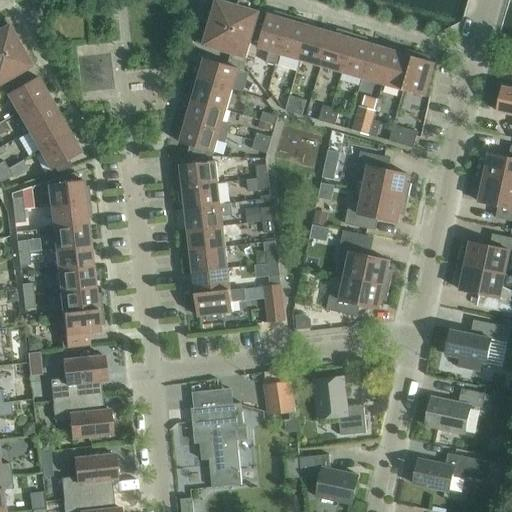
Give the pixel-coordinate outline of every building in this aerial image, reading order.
[(259,48),(280,54),(291,16),(276,11),(274,16),(268,14),(265,26),(257,24),(261,12),(220,0),(217,0),(204,45),(220,50),(231,54),(229,61),(245,66),(253,40),(260,42),(259,48)] [(280,54),(301,60),(311,27),(305,25),(307,20),(291,16),(280,54)] [(18,74),(17,74),(31,66),(8,25),(6,25),(0,28),(0,93),(11,87),(7,81),(18,74)] [(301,60),(322,66),(332,33),(311,27),(301,60)] [(322,66),(342,72),(354,34),(338,29),(337,34),(332,33),(322,66)] [(342,72),(363,78),(373,45),(368,43),(369,38),(354,34),(342,72)] [(363,78),(384,84),(394,51),(373,45),(363,78)] [(384,84),(404,90),(416,52),(400,47),(399,52),(394,51),(384,84)] [(416,52),(404,90),(426,97),(436,63),(430,61),(431,56),(416,52)] [(199,63),(194,78),(233,89),(239,68),(205,58),(204,64),(199,63)] [(7,94),(17,112),(48,95),(37,77),(7,94)] [(194,95),(193,101),(227,111),(233,89),(194,78),(190,94),(194,95)] [(511,88),(504,87),(498,112),(511,114),(511,88)] [(17,112),(28,131),(59,114),(48,95),(17,112)] [(360,105),(353,130),(361,132),(369,135),(373,120),(376,110),(375,109),(378,99),(366,95),(363,106),(360,105)] [(286,111),(303,116),(307,101),(290,96),(286,111)] [(187,105),(182,120),(228,133),(231,124),(224,122),(227,111),(193,101),(192,106),(187,105)] [(319,121),(328,123),(332,108),(324,105),(319,121)] [(332,108),(328,123),(336,125),(340,110),(332,108)] [(262,120),(277,125),(279,116),(264,112),(262,120)] [(28,131),(39,150),(69,132),(59,114),(28,131)] [(177,172),(179,188),(219,183),(216,161),(206,162),(205,156),(206,151),(215,153),(218,141),(225,143),(228,133),(182,120),(178,135),(182,137),(181,143),(191,146),(188,155),(190,164),(181,165),(182,171),(177,172)] [(262,120),(259,128),(274,133),(277,125),(262,120)] [(373,120),(369,135),(377,137),(382,122),(373,120)] [(390,141),(414,148),(417,136),(419,132),(394,126),(390,141)] [(69,132),(39,150),(50,170),(55,168),(57,172),(73,167),(68,160),(81,153),(69,132)] [(258,133),(255,141),(270,146),(273,137),(258,133)] [(350,158),(351,138),(335,137),(334,158),(350,158)] [(270,146),(255,141),(253,149),(268,154),(270,146)] [(0,170),(0,171),(17,166),(11,150),(0,153),(0,170)] [(366,178),(364,190),(409,200),(412,184),(407,183),(409,175),(384,169),(386,157),(361,151),(356,173),(366,178)] [(483,161),(480,177),(511,183),(511,158),(490,153),(488,162),(483,161)] [(257,166),(258,178),(269,177),(268,164),(257,166)] [(48,184),(50,207),(90,202),(88,186),(84,187),(83,180),(74,181),(74,173),(58,178),(58,183),(48,184)] [(269,177),(258,178),(260,190),(260,191),(270,189),(269,177)] [(511,183),(480,177),(476,193),(481,193),(479,202),(505,207),(502,219),(511,221),(511,183)] [(258,178),(248,179),(249,191),(260,190),(258,178)] [(186,203),(186,209),(222,204),(219,183),(179,188),(181,203),(186,203)] [(409,200),(364,190),(361,202),(350,202),(346,224),(370,229),(373,217),(399,223),(401,215),(405,215),(409,200)] [(12,198),(13,211),(24,210),(23,197),(12,198)] [(50,207),(53,228),(88,224),(87,218),(92,218),(90,202),(50,207)] [(186,209),(189,230),(224,226),(223,217),(233,215),(232,203),(222,204),(186,209)] [(262,208),(263,221),(274,220),(272,207),(262,208)] [(24,210),(13,211),(15,223),(26,222),(24,210)] [(316,211),(313,224),(325,226),(327,214),(316,211)] [(274,220),(263,221),(265,233),(276,232),(274,220)] [(53,228),(55,249),(90,245),(88,224),(53,228)] [(189,230),(191,251),(226,247),(224,226),(189,230)] [(348,265),(345,276),(390,286),(394,270),(389,269),(391,260),(370,256),(374,238),(369,237),(344,232),(343,237),(340,251),(337,263),(348,265)] [(464,249),(461,265),(506,274),(511,251),(511,237),(499,235),(496,247),(471,242),(469,250),(464,249)] [(17,241),(18,254),(29,253),(28,240),(17,241)] [(55,249),(58,271),(93,267),(90,245),(55,249)] [(191,251),(194,273),(229,269),(226,247),(191,251)] [(268,264),(279,263),(278,250),(267,251),(268,264)] [(29,253),(18,254),(20,266),(30,265),(29,253)] [(268,264),(258,265),(260,278),(270,276),(281,275),(279,263),(268,264)] [(506,274),(461,265),(457,281),(462,282),(460,290),(486,295),(484,307),(502,311),(511,313),(511,299),(511,300),(511,296),(511,290),(503,286),(506,274)] [(58,271),(60,292),(95,288),(93,267),(58,271)] [(190,279),(192,295),(232,290),(229,269),(194,273),(194,278),(190,279)] [(390,286),(345,276),(343,288),(332,288),(327,310),(352,315),(355,303),(380,309),(382,301),(387,301),(390,286)] [(22,284),(23,297),(34,295),(32,283),(22,284)] [(265,286),(269,323),(286,321),(282,284),(265,286)] [(60,292),(63,314),(103,309),(101,293),(96,294),(95,288),(60,292)] [(232,290),(192,295),(194,311),(198,310),(199,316),(207,315),(208,320),(224,319),(223,313),(234,312),(233,301),(246,300),(245,289),(232,290)] [(17,290),(6,291),(7,299),(17,298),(17,290)] [(34,295),(23,297),(25,309),(36,308),(34,295)] [(103,309),(63,314),(65,335),(61,335),(62,349),(91,345),(89,333),(100,332),(100,325),(104,325),(103,309)] [(305,316),(295,316),(296,331),(311,330),(311,321),(305,316)] [(211,343),(267,336),(265,318),(209,325),(211,343)] [(446,355),(461,358),(459,367),(480,371),(482,362),(487,363),(492,339),(502,341),(506,327),(480,321),(478,335),(452,330),(446,355)] [(26,339),(28,351),(41,349),(40,343),(34,338),(26,339)] [(39,351),(27,353),(29,363),(29,364),(41,362),(39,351)] [(50,380),(53,401),(102,395),(101,381),(106,381),(104,355),(92,357),(91,353),(79,355),(80,358),(64,360),(66,378),(50,380)] [(29,363),(14,364),(16,381),(31,380),(29,364),(29,363)] [(290,371),(265,374),(266,375),(267,385),(270,408),(271,414),(295,411),(291,382),(290,373),(290,371)] [(315,380),(319,419),(340,417),(342,435),(368,433),(364,405),(348,407),(345,377),(315,380)] [(426,426),(466,435),(472,405),(483,408),(486,394),(462,389),(460,403),(432,397),(426,426)] [(102,395),(53,401),(55,422),(70,421),(72,439),(88,437),(88,441),(100,439),(100,436),(112,435),(110,409),(104,410),(102,395)] [(216,406),(193,409),(194,420),(196,442),(200,442),(202,460),(214,459),(215,466),(211,467),(214,488),(243,485),(239,440),(249,440),(247,427),(245,427),(243,404),(230,405),(229,395),(215,396),(216,406)] [(0,416),(12,415),(11,402),(3,403),(0,402),(0,416)] [(296,416),(286,418),(288,435),(298,433),(296,416)] [(26,424),(23,429),(24,437),(35,436),(34,423),(26,424)] [(51,433),(37,435),(39,452),(50,451),(53,451),(51,433)] [(50,451),(39,452),(41,464),(51,463),(50,451)] [(61,478),(64,499),(113,494),(112,480),(117,479),(117,474),(114,454),(102,455),(102,451),(90,453),(90,457),(74,458),(76,477),(61,478)] [(414,484),(450,491),(454,475),(487,482),(492,462),(472,458),(449,453),(446,465),(419,459),(414,484)] [(317,497),(353,505),(359,475),(332,469),(330,455),(301,457),(303,478),(322,477),(317,497)] [(0,477),(12,476),(10,463),(0,464),(0,463),(0,477)] [(0,511),(5,511),(3,490),(13,489),(12,476),(0,477),(0,511)] [(44,492),(31,493),(33,510),(46,508),(44,492)] [(113,494),(64,499),(65,511),(120,511),(120,507),(115,508),(113,494)] [(193,511),(192,499),(180,500),(181,511),(193,511)]
